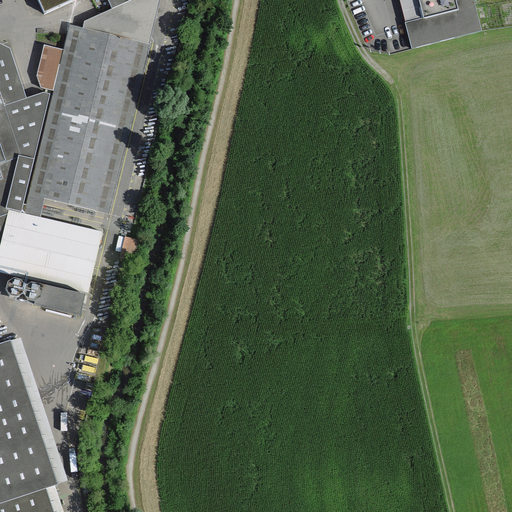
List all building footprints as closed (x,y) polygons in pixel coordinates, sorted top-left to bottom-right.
[(31,0),(38,15),(70,0),(31,0)] [(419,0),(425,19),(455,11),(451,0),(419,0)] [(50,91),(3,274),(81,294),(145,44),(67,24),(50,91)] [(0,83),(16,78),(7,50),(0,47),(0,83)] [(24,101),(16,78),(0,83),(0,274),(3,274),(50,91),(24,101)] [(0,511),(59,511),(50,485),(64,480),(16,338),(0,343),(0,511)]
